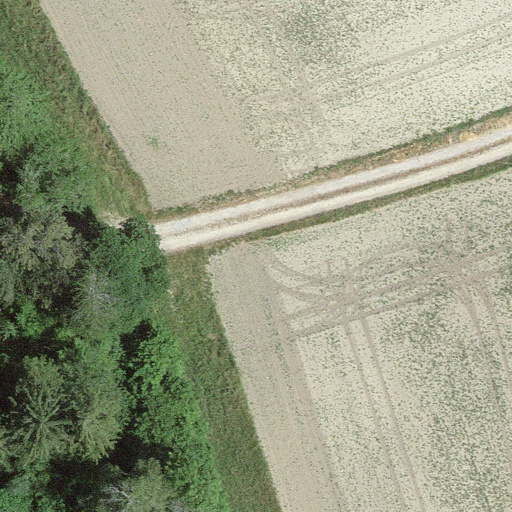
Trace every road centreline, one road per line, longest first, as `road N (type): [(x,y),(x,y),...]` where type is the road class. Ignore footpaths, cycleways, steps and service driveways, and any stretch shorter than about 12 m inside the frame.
road 1 (track): [(511,141),(431,171),(134,249)]
road 2 (track): [(0,211),(86,248),(134,249)]
